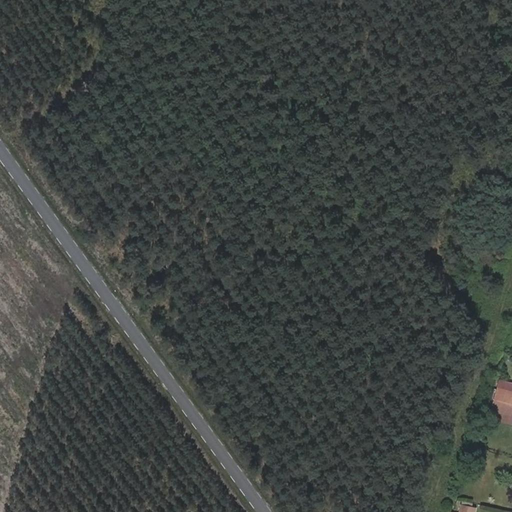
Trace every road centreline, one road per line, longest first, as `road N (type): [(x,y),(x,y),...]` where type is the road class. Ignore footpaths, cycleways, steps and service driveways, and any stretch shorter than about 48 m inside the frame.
road 1 (tertiary): [(265,511),(0,147)]
road 2 (track): [(431,511),(511,271)]
